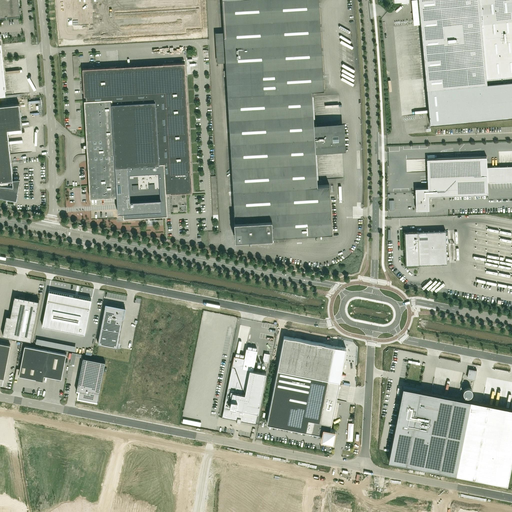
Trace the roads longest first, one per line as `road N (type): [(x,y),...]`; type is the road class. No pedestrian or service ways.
road 1 (unclassified): [(342,315),(321,323),(0,260)]
road 2 (unclassified): [(49,232),(314,282)]
road 3 (unclassified): [(314,282),(50,227)]
road 4 (unclassified): [(50,227),(40,0)]
road 5 (unclassified): [(0,397),(210,439)]
road 6 (unclassified): [(210,439),(364,469)]
road 7 (unclassified): [(371,296),(374,141)]
road 8 (unclassified): [(374,141),(365,0)]
road 9 (unclassified): [(364,469),(373,328)]
road 10 (unclassified): [(392,327),(407,340),(511,360)]
